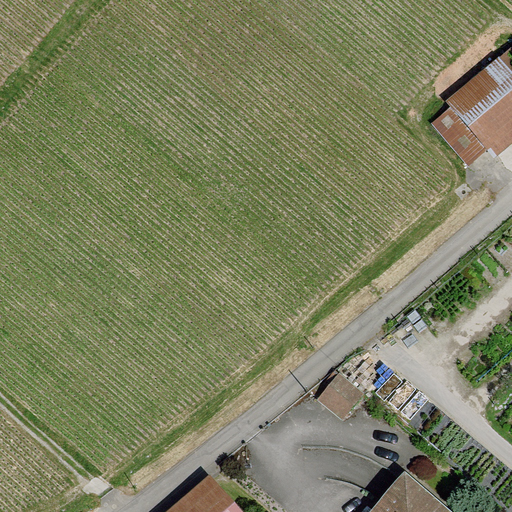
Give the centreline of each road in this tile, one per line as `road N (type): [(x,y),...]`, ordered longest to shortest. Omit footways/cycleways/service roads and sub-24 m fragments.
road 1 (unclassified): [(511,203),(262,418),(132,511)]
road 2 (track): [(511,30),(421,100),(417,112),(424,137),(462,173),(511,192)]
road 3 (track): [(365,329),(511,454)]
road 4 (track): [(129,511),(0,396)]
road 5 (track): [(0,111),(100,0)]
